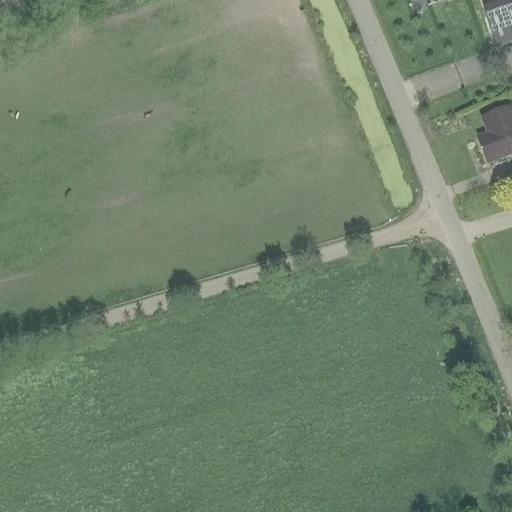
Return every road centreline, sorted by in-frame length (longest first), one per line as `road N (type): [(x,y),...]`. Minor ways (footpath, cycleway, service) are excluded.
road 1 (track): [(0,348),(445,213)]
road 2 (tertiary): [(511,378),(358,0)]
